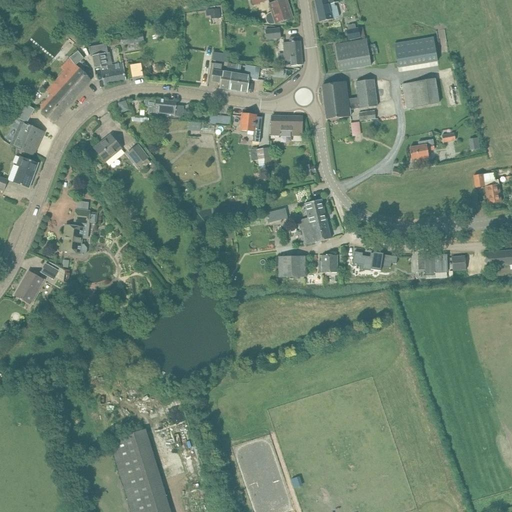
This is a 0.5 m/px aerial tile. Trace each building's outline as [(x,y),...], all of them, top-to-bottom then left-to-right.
[(281,0),(269,4),(272,12),(269,13),(266,15),(265,18),(266,22),(269,24),(272,24),(276,23),(276,24),(280,22),(281,23),(282,23),(282,22),(292,18),(286,0),(281,0)] [(316,0),(315,0),(319,22),(333,19),(338,18),(339,17),(337,6),(334,6),(333,3),(338,2),(341,1),(340,0),(316,0)] [(210,10),(211,19),(220,18),(220,9),(210,10)] [(348,30),(346,30),(348,40),(359,38),(363,37),(361,28),(357,28),(356,28),(355,24),(347,26),(348,30)] [(280,29),(265,30),(266,40),(281,38),(280,29)] [(134,34),(121,36),(123,45),(135,43),(134,34)] [(283,43),(285,61),(291,61),(291,66),(302,65),(300,41),(298,42),(297,37),(289,38),(290,42),(283,43)] [(433,38),(394,44),(398,68),(437,62),(433,38)] [(367,40),(345,43),(335,45),(339,71),(349,69),(371,66),(367,40)] [(107,43),(89,46),(91,56),(92,55),(95,68),(100,67),(102,75),(104,85),(126,80),(124,70),(123,63),(108,66),(105,53),(108,53),(107,43)] [(41,112),(46,116),(53,123),(90,80),(83,73),(74,65),(83,58),(77,51),(69,57),(72,60),(54,81),(62,88),(60,90),(57,88),(41,106),(44,109),(41,112)] [(219,88),(228,90),(231,73),(234,73),(236,65),(228,64),(226,72),(220,71),(221,65),(214,63),(213,70),(211,81),(212,81),(212,79),(217,79),(217,82),(220,83),(219,88)] [(231,73),(228,90),(247,93),(249,79),(257,80),(259,68),(246,66),(245,75),(234,73),(231,73)] [(402,84),(406,109),(439,103),(435,79),(402,84)] [(332,84),(322,85),(327,120),(337,118),(351,117),(350,110),(359,109),(377,106),(374,80),(356,82),(358,98),(348,99),(346,82),(332,84)] [(145,100),(144,106),(149,107),(148,112),(154,113),(174,115),(174,116),(183,117),(184,106),(176,106),(176,101),(156,99),(156,100),(145,100)] [(128,110),(125,102),(119,104),(122,112),(128,110)] [(376,119),(375,111),(360,113),(361,121),(376,119)] [(253,134),(252,141),(259,142),(262,118),(256,117),(256,115),(242,114),(241,130),(248,131),(248,134),(253,134)] [(216,124),(219,125),(230,126),(231,116),(217,115),(217,120),(216,124)] [(271,126),(271,135),(281,135),(281,132),(292,132),(291,135),(301,136),(302,117),(272,116),(271,126)] [(12,133),(9,139),(13,140),(11,145),(33,156),(37,147),(35,146),(41,131),(21,122),(16,134),(12,133)] [(360,133),(359,123),(350,124),(352,134),(360,133)] [(455,140),(454,134),(442,136),(443,143),(455,140)] [(102,145),(101,143),(94,149),(105,162),(121,149),(111,135),(110,136),(111,137),(102,145)] [(477,139),(469,140),(471,150),(479,149),(477,139)] [(409,148),(410,151),(412,161),(429,158),(427,151),(434,150),(433,140),(418,142),(419,146),(409,148)] [(128,154),(134,161),(138,166),(148,158),(138,146),(128,154)] [(256,150),(258,159),(264,158),(265,167),(271,166),(269,148),(256,150)] [(18,167),(12,182),(15,183),(20,185),(29,189),(39,163),(29,160),(22,157),(19,156),(15,165),(18,167)] [(306,165),(307,168),(304,168),(305,175),(308,174),(309,177),(314,176),(313,173),(316,173),(315,166),(312,167),(311,164),(306,165)] [(483,174),(474,175),(476,185),(484,184),(488,204),(501,202),(498,180),(495,180),(494,173),(483,175),(483,174)] [(303,228),(306,244),(321,241),(331,239),(321,200),(312,202),(305,203),(306,209),(304,210),(304,212),(307,212),(308,219),(299,220),(300,227),(301,228),(303,228)] [(62,251),(68,252),(70,255),(82,257),(86,254),(86,248),(84,245),(81,244),(83,228),(83,223),(89,224),(90,211),(76,210),(74,222),(75,222),(74,227),(65,226),(62,251)] [(511,250),(485,253),(486,263),(487,267),(511,264),(511,250)] [(353,252),(351,264),(361,266),(361,268),(371,270),(380,271),(381,266),(390,267),(390,264),(394,264),(395,257),(382,255),(382,254),(372,253),(369,253),(369,257),(361,256),(362,253),(353,252)] [(322,255),(322,265),(322,272),(337,272),(337,265),(337,255),(322,255)] [(447,255),(425,256),(426,274),(435,274),(435,273),(448,272),(447,255)] [(451,257),(452,271),(465,270),(464,256),(451,257)] [(305,257),(277,257),(278,278),(305,277),(305,257)] [(41,272),(54,280),(56,278),(59,272),(46,264),(41,272)] [(15,295),(24,300),(28,303),(42,280),(29,272),(21,285),(23,286),(21,288),(20,287),(15,295)]
